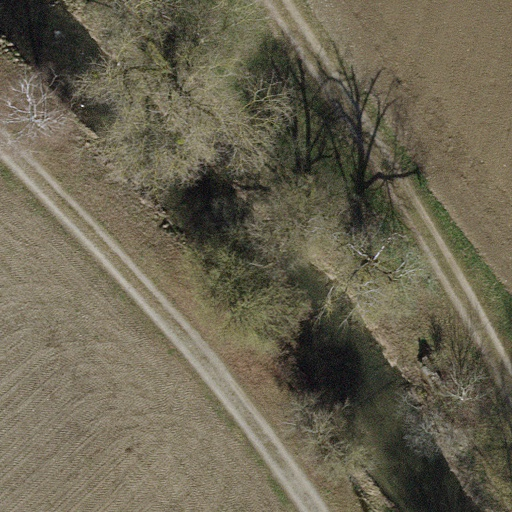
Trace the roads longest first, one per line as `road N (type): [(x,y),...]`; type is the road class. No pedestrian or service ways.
road 1 (track): [(0,135),(263,419),(316,511)]
road 2 (track): [(511,388),(455,274),(277,0)]
